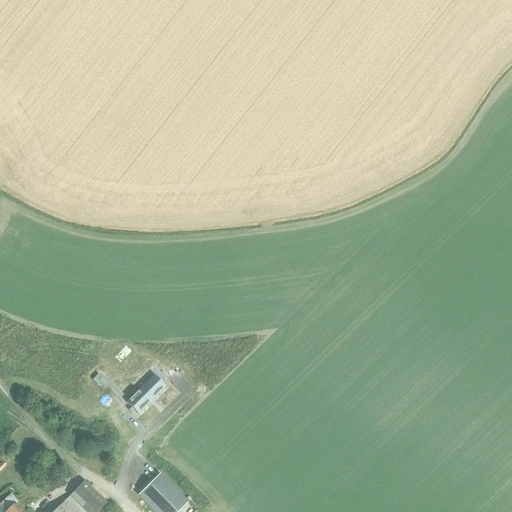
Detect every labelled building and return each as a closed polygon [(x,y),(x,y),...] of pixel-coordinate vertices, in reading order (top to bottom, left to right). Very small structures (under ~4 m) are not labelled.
[(142,387),(126,402),(138,415),(165,387),(156,378),(144,389),(142,387)] [(5,461),(8,464),(18,454),(15,451),(5,461)] [(178,511),(187,503),(159,475),(138,496),(154,511),(178,511)] [(97,511),(106,503),(84,482),(70,497),(84,511),(97,511)] [(0,510),(0,511),(0,510),(0,511),(22,511),(15,504),(18,501),(13,496),(0,507),(0,510)] [(84,511),(70,497),(53,511),(84,511)]
